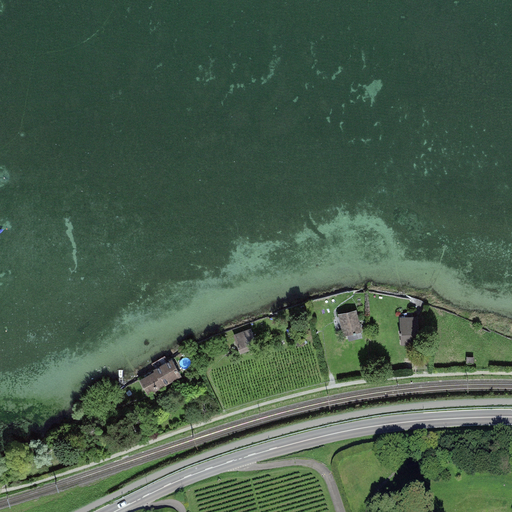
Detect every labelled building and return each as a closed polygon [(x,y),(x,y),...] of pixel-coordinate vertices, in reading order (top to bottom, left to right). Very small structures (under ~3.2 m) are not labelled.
[(360,331),(356,311),(341,314),(345,334),(349,334),(350,340),(361,337),(360,331)] [(418,316),(401,317),(402,345),(419,344),(418,316)] [(251,330),(236,336),(242,351),(257,346),(251,330)] [(157,372),(174,363),(173,360),(155,370),(157,372)] [(142,381),(148,392),(180,374),(174,363),(157,372),(142,381)]
